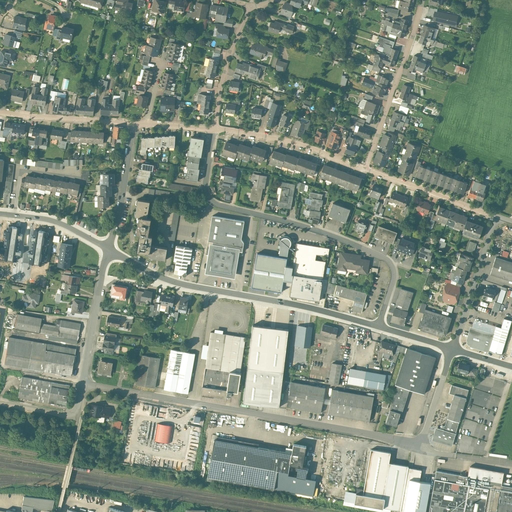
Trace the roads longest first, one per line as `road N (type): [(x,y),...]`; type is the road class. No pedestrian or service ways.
road 1 (unclassified): [(81,382),(420,445)]
road 2 (residential): [(377,326),(391,264),(350,242),(209,199),(214,128)]
road 3 (residential): [(377,326),(165,279),(108,249)]
road 4 (residential): [(366,168),(422,0)]
road 5 (residential): [(366,168),(214,128)]
road 6 (residential): [(496,217),(366,168)]
road 7 (residential): [(452,348),(496,217)]
road 8 (residential): [(81,382),(108,249)]
road 9 (residential): [(135,122),(0,112)]
road 10 (residential): [(108,249),(135,122)]
road 11 (residential): [(214,128),(230,51),(250,6)]
